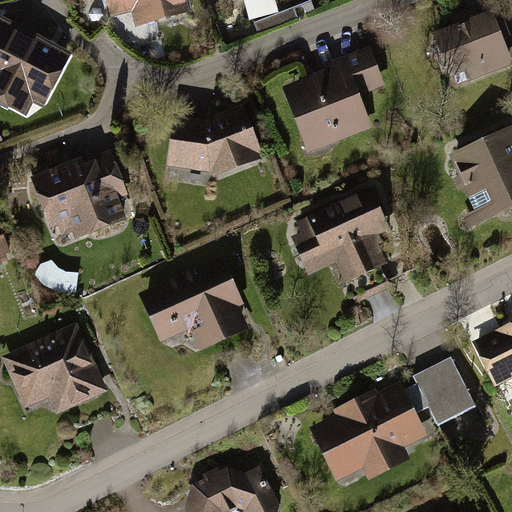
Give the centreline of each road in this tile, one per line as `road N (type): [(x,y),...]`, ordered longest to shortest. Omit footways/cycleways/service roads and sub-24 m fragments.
road 1 (residential): [(11,511),(41,509),(511,275)]
road 2 (residential): [(383,0),(143,93)]
